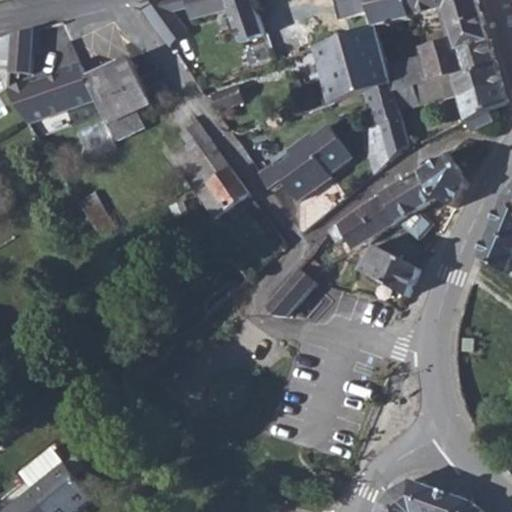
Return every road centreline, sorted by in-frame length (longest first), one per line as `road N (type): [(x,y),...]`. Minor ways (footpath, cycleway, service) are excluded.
road 1 (residential): [(303,248),(129,0)]
road 2 (residential): [(436,353),(350,336),(262,333),(246,300),(303,248)]
road 3 (tertiary): [(436,353),(451,273),(511,157)]
road 4 (residential): [(303,248),(371,190),(462,141)]
road 5 (tertiary): [(360,511),(397,462),(452,431)]
